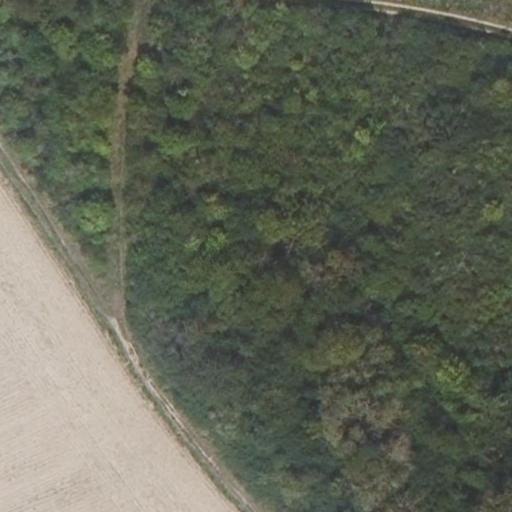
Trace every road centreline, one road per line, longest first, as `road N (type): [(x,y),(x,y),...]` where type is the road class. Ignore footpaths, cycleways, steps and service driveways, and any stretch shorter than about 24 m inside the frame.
road 1 (track): [(0,133),(172,405),(264,511)]
road 2 (track): [(121,324),(125,166),(142,34),(161,0)]
road 3 (track): [(263,0),(511,41)]
